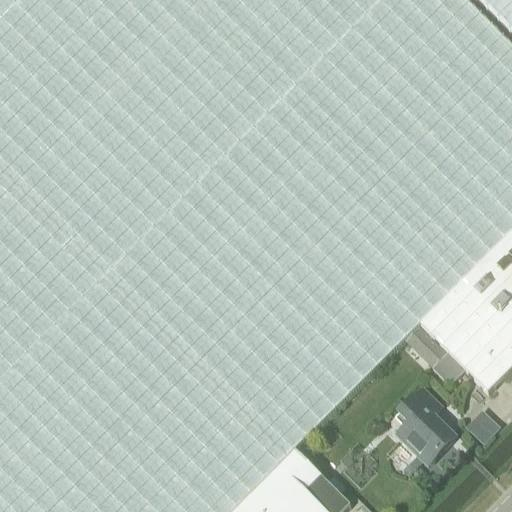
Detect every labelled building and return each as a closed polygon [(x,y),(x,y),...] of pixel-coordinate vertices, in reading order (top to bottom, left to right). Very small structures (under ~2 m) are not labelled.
[(0,0),(0,511),(349,511),(351,510),(350,509),(331,490),(328,487),(323,482),(322,481),(296,455),(407,343),(421,330),(490,261),(511,238),(511,37),(474,0),(0,0)] [(511,0),(474,0),(511,37),(511,0)] [(511,238),(490,261),(421,330),(443,352),(466,374),(489,397),(511,374),(511,238)] [(449,391),(466,374),(443,352),(430,366),(435,370),(431,373),(449,391)] [(397,439),(401,443),(402,444),(424,465),(427,469),(453,443),(431,420),(441,411),(423,393),(399,418),(409,427),(397,439)] [(388,458),(409,480),(424,465),(402,444),(388,458)]
